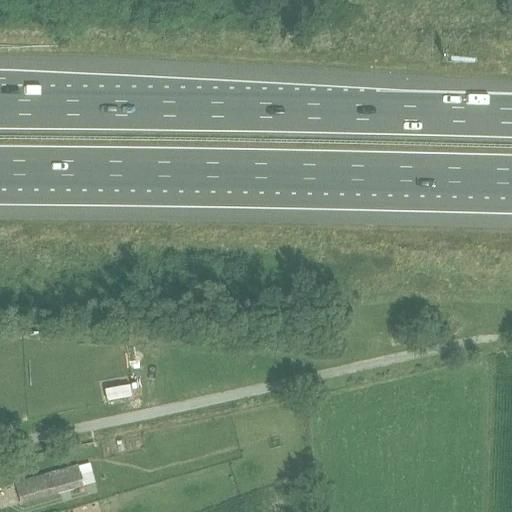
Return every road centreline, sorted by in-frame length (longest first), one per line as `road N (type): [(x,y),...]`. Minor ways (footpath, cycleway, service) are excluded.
road 1 (motorway): [(0,169),(511,178)]
road 2 (motorway): [(511,116),(0,108)]
road 3 (track): [(483,339),(0,445)]
